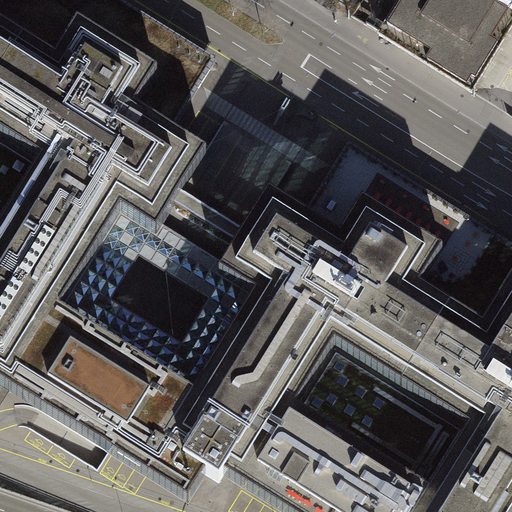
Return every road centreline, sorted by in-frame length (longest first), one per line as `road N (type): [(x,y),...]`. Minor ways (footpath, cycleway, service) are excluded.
road 1 (primary): [(166,0),(511,215)]
road 2 (primary): [(511,162),(251,0)]
road 3 (tertiary): [(115,511),(0,472)]
